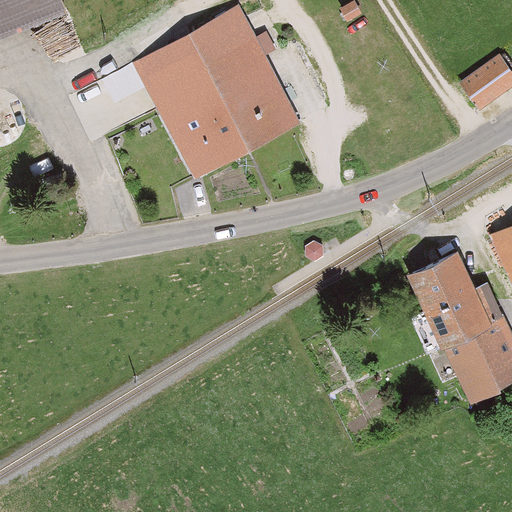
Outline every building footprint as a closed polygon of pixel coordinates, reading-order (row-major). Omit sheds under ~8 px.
[(63,0),(0,0),(0,27),(66,4),(63,0)] [(301,121),(268,48),(278,43),(269,24),(256,30),(243,1),(135,51),(190,171),(301,121)] [(511,60),(504,47),(459,76),(478,106),(511,84),(511,60)] [(511,215),(492,223),(511,277),(511,215)] [(314,241),(305,246),(306,255),(315,259),(323,254),(323,245),(314,241)] [(457,243),(408,264),(465,397),(511,377),(511,324),(491,275),(474,282),(457,243)]
